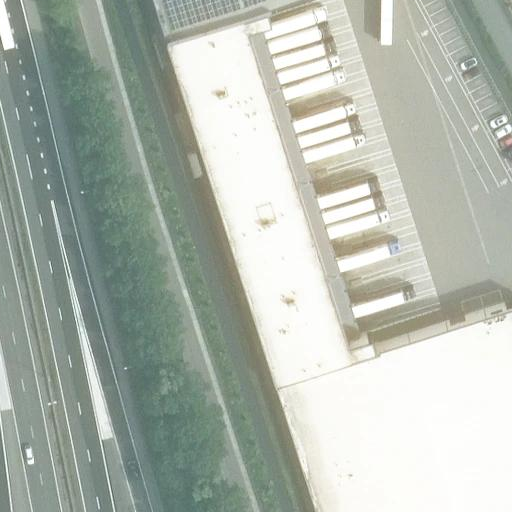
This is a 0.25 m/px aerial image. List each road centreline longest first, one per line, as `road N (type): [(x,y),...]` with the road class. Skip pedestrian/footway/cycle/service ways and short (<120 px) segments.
road 1 (unclassified): [(81,0),(244,511)]
road 2 (motorway): [(141,511),(86,289),(37,202)]
road 3 (motorway): [(104,511),(37,202)]
road 4 (unknown): [(511,251),(500,244),(393,0)]
road 5 (motorway): [(0,275),(53,511)]
road 6 (motorway): [(37,202),(0,54)]
